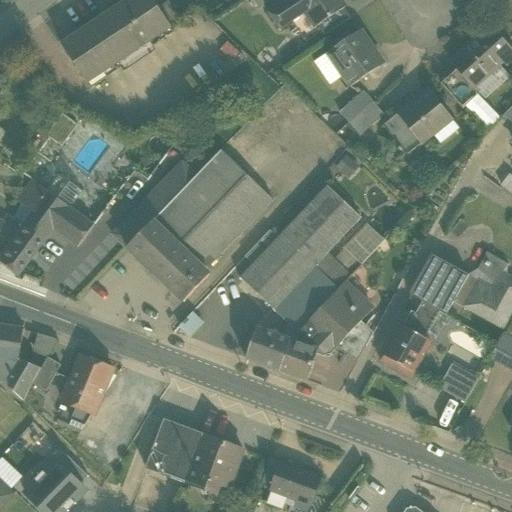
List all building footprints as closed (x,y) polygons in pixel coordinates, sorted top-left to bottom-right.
[(153,0),(127,0),(62,44),(88,85),(173,29),(153,0)] [(254,0),(260,8),(271,0),(254,0)] [(339,0),(278,0),(267,8),(280,28),(305,12),(306,11),(317,27),(318,27),(344,9),(345,8),(339,0)] [(344,9),(318,27),(324,37),(351,19),(344,9)] [(361,31),(332,50),(343,66),(338,69),(351,87),(379,68),(368,51),(372,48),(361,31)] [(487,43),(482,37),(468,49),(467,47),(450,63),(457,70),(474,89),(474,88),(503,62),(506,65),(511,60),(511,50),(497,34),(487,43)] [(244,57),(228,43),(220,51),(236,66),(244,57)] [(474,89),(457,70),(440,84),(463,109),(479,94),(474,88),(474,89)] [(363,93),(337,116),(346,126),(372,103),(363,93)] [(452,119),(430,93),(414,106),(411,103),(410,104),(411,104),(398,114),(398,113),(397,114),(397,115),(421,144),(452,119)] [(372,103),(346,126),(357,139),(383,115),(372,103)] [(511,106),(502,117),(511,122),(511,106)] [(77,125),(62,114),(46,136),(61,147),(77,125)] [(421,144),(397,115),(384,126),(407,155),(421,144)] [(187,187),(153,222),(205,271),(273,201),(221,151),(187,187)] [(46,191),(30,180),(15,201),(21,205),(12,217),(22,224),(0,254),(0,264),(18,278),(54,230),(78,247),(94,226),(70,208),(82,192),(58,175),(46,191)] [(175,175),(113,235),(127,249),(153,222),(187,187),(175,175)] [(253,265),(240,279),(274,311),(314,267),(315,267),(361,218),(328,187),(253,265)] [(205,271),(153,222),(127,249),(183,303),(210,276),(205,271)] [(368,225),(344,250),(361,266),(385,241),(368,225)] [(270,231),(245,257),(253,265),(278,239),(270,231)] [(511,266),(487,252),(478,268),(482,270),(481,273),(495,286),(492,290),(478,282),(464,307),(478,315),(503,329),(510,315),(511,315),(511,313),(511,266)] [(469,276),(432,256),(410,295),(440,313),(446,316),(469,276)] [(314,267),(274,311),(288,324),(284,337),(292,340),(338,290),(315,267),(314,267)] [(292,340),(292,341),(318,350),(317,353),(323,356),(331,354),(336,349),(361,322),(372,309),(345,284),(292,340)] [(412,312),(403,327),(402,327),(385,357),(384,357),(383,359),(383,362),(384,364),(386,366),(389,367),(391,367),(394,365),(395,363),(403,368),(402,370),(403,373),(404,375),(406,377),(408,377),(411,377),(413,376),(415,374),(415,372),(415,369),(430,342),(425,339),(440,313),(423,303),(416,315),(412,312)] [(203,321),(194,312),(180,327),(189,336),(203,321)] [(361,322),(336,349),(358,361),(371,338),(362,330),(366,327),(361,322)] [(23,329),(0,325),(0,357),(19,360),(23,329)] [(284,337),(258,328),(246,360),(280,372),(292,341),(292,340),(284,337)] [(57,340),(38,334),(34,349),(49,355),(57,340)] [(511,351),(511,340),(503,335),(490,357),(504,365),(511,351)] [(318,350),(292,341),(280,372),(306,382),(317,353),(318,350)] [(113,369),(82,356),(63,402),(77,408),(71,420),(84,425),(85,426),(99,402),(99,401),(101,399),(113,369)] [(19,360),(0,357),(0,380),(9,389),(19,360)] [(41,369),(33,385),(46,392),(61,365),(48,358),(41,369)] [(19,360),(9,389),(23,401),(33,385),(41,369),(19,360)] [(478,380),(452,365),(439,388),(465,403),(478,380)] [(209,493),(213,484),(228,489),(243,449),(165,421),(147,469),(209,493)] [(0,479),(9,488),(15,494),(24,485),(26,483),(0,457),(0,479)] [(64,511),(86,489),(55,459),(23,493),(43,511),(64,511)] [(305,475),(280,466),(271,491),(311,506),(321,479),(306,473),(305,475)] [(0,509),(15,494),(0,480),(0,509)]
